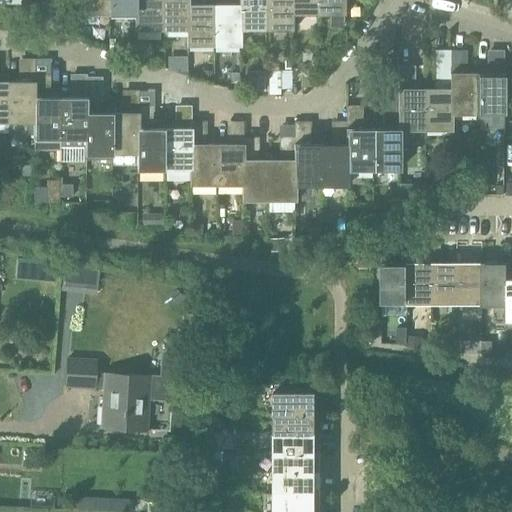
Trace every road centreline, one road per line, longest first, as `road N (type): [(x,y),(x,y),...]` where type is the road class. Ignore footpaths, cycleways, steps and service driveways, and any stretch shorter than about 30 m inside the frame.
road 1 (residential): [(392,3),(343,82),(318,101),(229,103),(45,41),(52,0)]
road 2 (residential): [(511,33),(392,3)]
